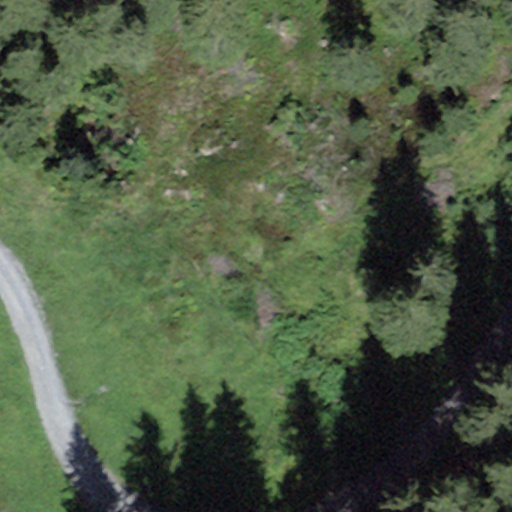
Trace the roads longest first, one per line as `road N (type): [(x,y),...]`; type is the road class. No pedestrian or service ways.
road 1 (track): [(0,267),(82,449),(145,511)]
road 2 (track): [(358,511),(436,443),(511,327)]
